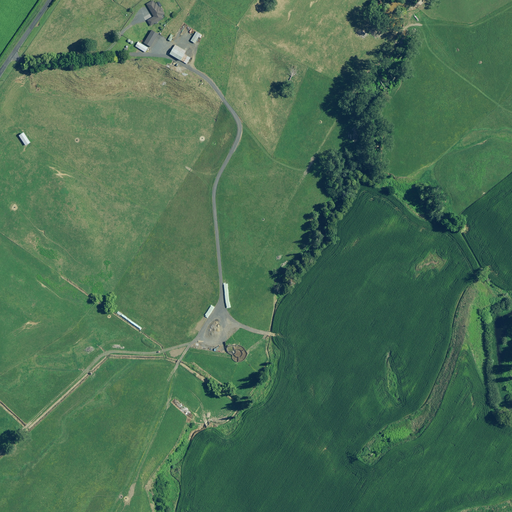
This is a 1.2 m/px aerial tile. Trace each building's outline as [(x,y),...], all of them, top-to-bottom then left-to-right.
[(151,26),(165,18),(163,16),(165,15),(163,12),(164,11),(162,8),(160,9),(157,3),(156,4),(153,1),(147,5),(154,17),(148,21),(151,26)] [(147,51),(148,52),(150,49),(151,49),(160,34),(151,29),(142,44),(139,42),(136,47),(146,53),(147,51)] [(201,34),(196,32),(191,41),(195,44),(201,34)] [(186,51),(175,45),(170,54),(187,64),(191,58),(184,54),(186,51)] [(31,143),(24,133),(19,136),(26,146),(31,143)]
